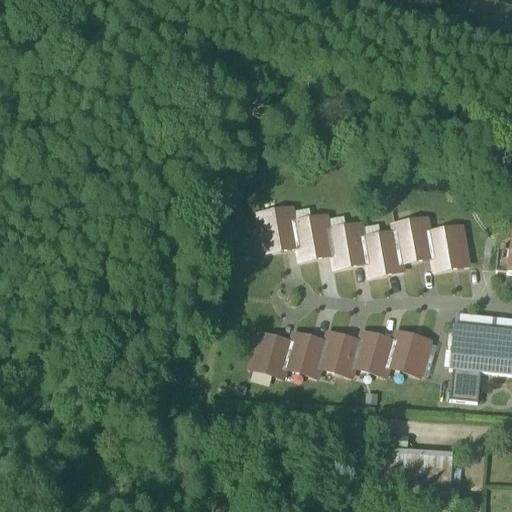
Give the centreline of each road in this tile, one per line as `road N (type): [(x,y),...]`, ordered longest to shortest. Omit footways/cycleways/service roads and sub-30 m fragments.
road 1 (track): [(0,398),(511,426)]
road 2 (track): [(280,0),(511,60)]
